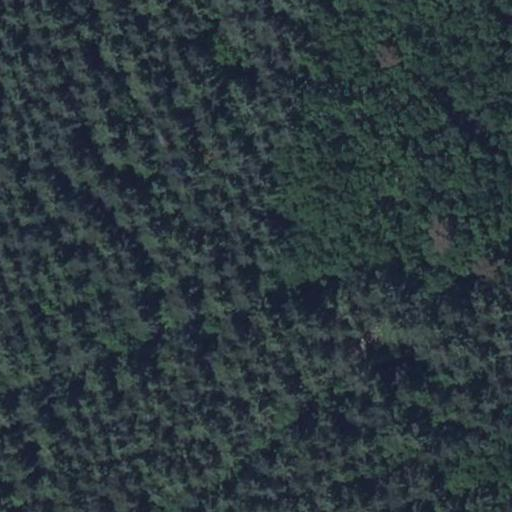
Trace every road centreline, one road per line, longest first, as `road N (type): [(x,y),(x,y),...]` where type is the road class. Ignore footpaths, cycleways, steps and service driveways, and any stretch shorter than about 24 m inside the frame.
road 1 (track): [(511,275),(472,285),(377,349),(199,511)]
road 2 (track): [(353,511),(419,491),(511,489)]
